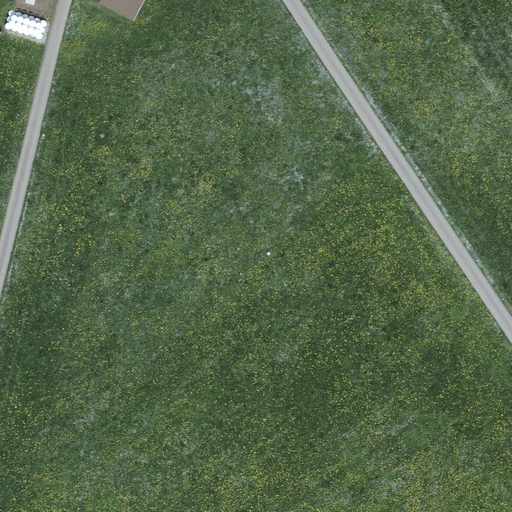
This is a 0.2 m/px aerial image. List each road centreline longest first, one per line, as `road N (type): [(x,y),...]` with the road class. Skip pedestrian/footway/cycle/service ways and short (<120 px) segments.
road 1 (track): [(511,330),(295,0)]
road 2 (track): [(63,0),(0,267)]
